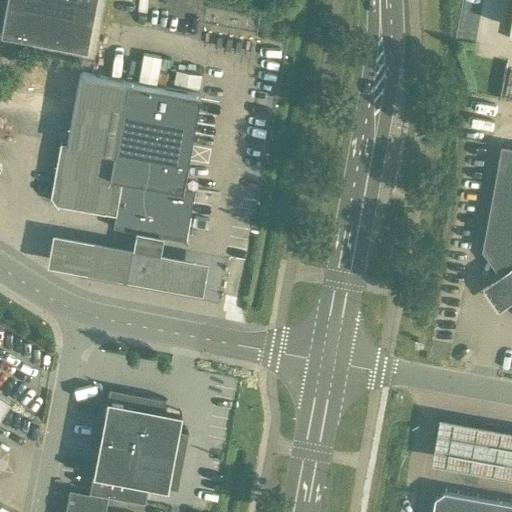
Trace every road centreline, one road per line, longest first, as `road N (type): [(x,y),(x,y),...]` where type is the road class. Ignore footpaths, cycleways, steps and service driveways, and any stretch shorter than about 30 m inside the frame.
road 1 (tertiary): [(327,363),(380,57),(381,0)]
road 2 (unclassified): [(327,363),(75,311)]
road 3 (unclassified): [(39,511),(75,311)]
road 4 (unclassified): [(511,400),(327,363)]
road 5 (tertiary): [(298,511),(327,363)]
